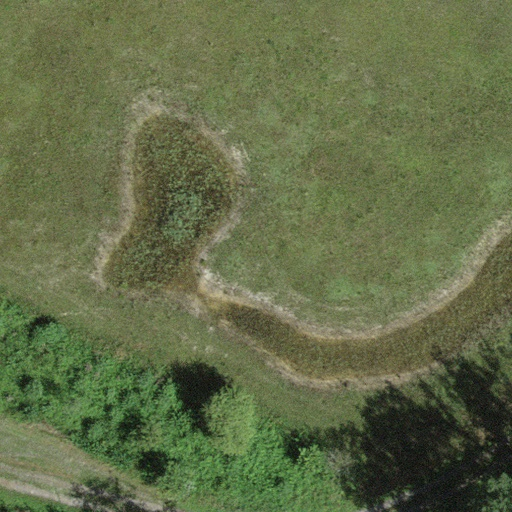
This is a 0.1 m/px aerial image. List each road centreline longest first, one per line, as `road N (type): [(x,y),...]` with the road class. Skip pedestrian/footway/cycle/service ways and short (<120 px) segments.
road 1 (track): [(165,511),(0,467)]
road 2 (track): [(511,452),(403,511)]
